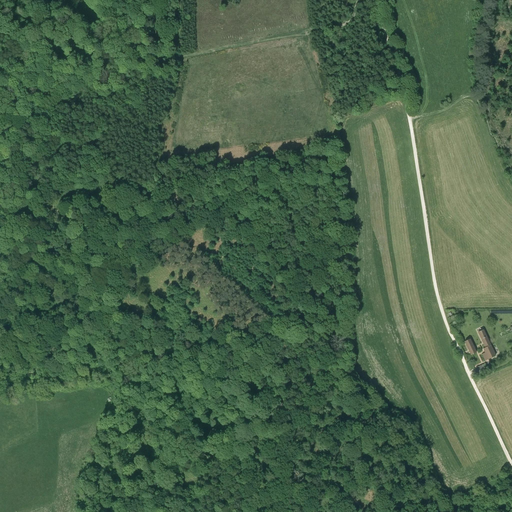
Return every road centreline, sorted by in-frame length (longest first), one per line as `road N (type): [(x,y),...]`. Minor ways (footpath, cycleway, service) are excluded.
road 1 (track): [(409,119),(441,312),(511,466)]
road 2 (track): [(375,0),(409,119)]
